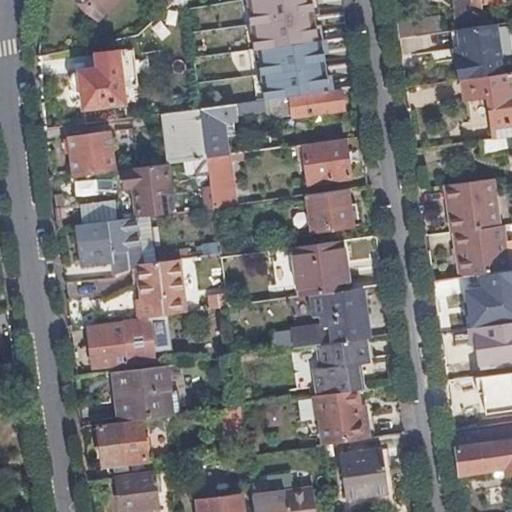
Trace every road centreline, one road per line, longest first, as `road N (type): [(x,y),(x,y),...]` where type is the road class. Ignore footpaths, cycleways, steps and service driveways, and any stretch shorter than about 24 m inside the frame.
road 1 (residential): [(439,511),(369,0)]
road 2 (residential): [(63,511),(0,16)]
